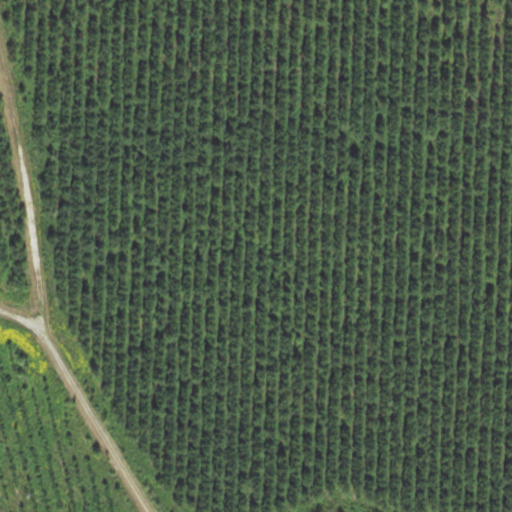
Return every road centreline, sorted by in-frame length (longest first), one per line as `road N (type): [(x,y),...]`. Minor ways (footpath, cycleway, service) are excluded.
road 1 (residential): [(150,511),(41,331),(0,311)]
road 2 (residential): [(41,331),(15,130),(0,82)]
